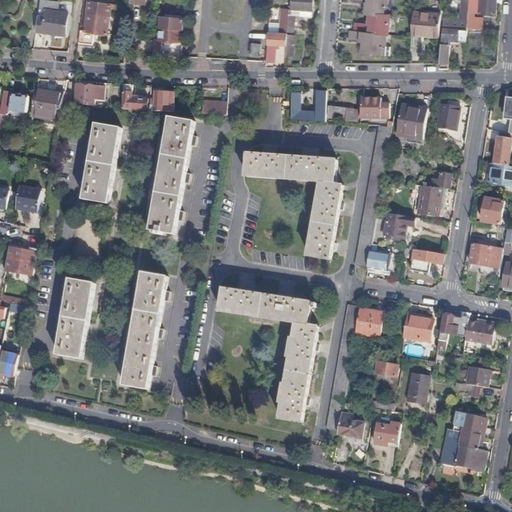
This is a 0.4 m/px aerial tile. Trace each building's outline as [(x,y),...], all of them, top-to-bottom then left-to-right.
[(85,0),(80,45),(94,47),(96,33),(109,35),(112,9),(115,10),(116,5),(91,2),(90,0),(85,0)] [(294,0),(293,11),(313,13),(314,0),(294,0)] [(391,59),(391,49),(386,48),(387,37),(388,37),(389,24),(388,24),(388,17),(384,16),(385,10),(387,10),(387,0),(352,0),(352,4),(365,6),(365,17),(368,17),(367,27),(354,26),(353,34),(349,34),(349,43),(362,44),(362,56),(371,57),(371,56),(382,57),(382,58),(391,59)] [(462,5),(461,20),(469,20),(469,17),(469,13),(470,0),(456,0),(456,4),(462,5)] [(497,2),(502,4),(502,0),(470,0),(469,13),(496,16),(497,2)] [(40,10),(59,13),(60,5),(42,2),(40,10)] [(186,18),(187,6),(178,6),(177,17),(186,18)] [(40,10),(37,33),(66,37),(70,14),(59,13),(40,10)] [(270,34),(267,63),(276,64),(277,49),(280,49),(280,45),(288,46),(290,16),(290,11),(290,10),(283,10),(282,25),(282,34),(270,34)] [(296,16),(296,18),(313,19),(313,13),(293,11),(290,11),(290,16),(296,16)] [(415,14),(413,36),(423,37),(423,35),(440,36),(441,16),(415,14)] [(288,46),(287,56),(294,56),(295,45),(296,45),(296,36),(295,36),(296,18),(296,16),(290,16),(288,46)] [(181,31),(185,31),(186,18),(177,17),(176,30),(162,29),(160,40),(163,41),(180,42),(181,31)] [(469,20),(469,26),(468,35),(478,36),(479,20),(477,20),(478,17),(469,17),(469,20)] [(445,19),(441,70),(449,70),(451,42),(467,43),(468,35),(469,26),(461,26),(461,31),(449,30),(450,19),(445,19)] [(269,34),(270,34),(282,34),(282,25),(270,25),(269,34)] [(160,40),(155,40),(154,51),(162,52),(163,41),(160,40)] [(262,58),(263,46),(254,44),(252,56),(262,58)] [(134,86),(125,86),(124,111),(150,112),(150,101),(143,100),(134,100),(134,97),(134,86)] [(73,95),(66,94),(64,107),(77,108),(77,105),(96,107),(96,102),(105,102),(106,89),(79,87),(77,102),(73,102),(73,95)] [(64,107),(66,94),(39,89),(34,116),(62,120),(64,107)] [(152,101),(151,112),(174,114),(175,95),(157,94),(157,101),(152,101)] [(30,98),(6,95),(0,125),(0,138),(4,139),(9,112),(28,115),(30,98)] [(301,117),(301,95),(294,95),(293,121),(317,122),(317,118),(301,117)] [(383,100),(364,100),(362,120),(391,120),(391,105),(382,105),(383,100)] [(403,101),(399,132),(425,135),(429,105),(403,101)] [(228,117),(228,104),(205,103),(204,116),(228,117)] [(441,131),(459,134),(463,110),(445,107),(441,131)] [(329,108),(329,118),(346,120),(347,110),(329,108)] [(348,123),(359,124),(360,110),(349,110),(348,123)] [(319,122),(327,123),(327,111),(325,111),(319,111),(318,116),(319,116),(319,122)] [(194,138),(197,124),(171,119),(152,232),(156,233),(156,236),(167,238),(168,235),(177,236),(180,223),(184,223),(186,213),(181,212),(186,185),(191,186),(192,176),(188,175),(192,148),(197,148),(198,139),(194,138)] [(123,130),(98,126),(96,140),(92,140),(90,149),(94,150),(89,177),(86,177),(84,187),(88,187),(86,201),(111,205),(123,130)] [(393,129),(380,128),(357,267),(368,269),(377,221),(378,214),(393,129)] [(511,136),(501,134),(495,166),(509,168),(511,151),(511,136)] [(268,157),(250,156),(249,178),(323,184),(310,258),(332,262),(334,252),(337,252),(338,246),(335,245),(341,212),(344,212),(345,206),(342,205),(345,188),(338,187),(339,162),(315,161),(315,158),(308,158),(308,160),(274,158),(274,155),(268,155),(268,157)] [(495,166),(492,166),(489,184),(507,187),(508,182),(511,182),(511,168),(509,168),(495,166)] [(450,191),(453,177),(443,175),(441,190),(450,191)] [(43,192),(21,188),(18,209),(40,213),(43,192)] [(444,190),(424,188),(421,215),(444,218),(445,208),(442,207),(444,190)] [(0,209),(7,211),(11,193),(0,191),(0,209)] [(487,201),(483,225),(499,228),(501,228),(506,204),(487,201)] [(419,220),(390,216),(386,240),(406,244),(409,228),(417,229),(419,220)] [(414,248),(417,229),(409,228),(406,244),(406,246),(414,248)] [(491,267),(502,268),(505,252),(474,247),(471,266),(491,269),(491,267)] [(6,272),(35,277),(39,252),(31,250),(31,253),(18,250),(18,249),(11,248),(11,249),(10,249),(6,272)] [(446,266),(448,257),(421,253),(406,251),(405,257),(418,259),(416,273),(428,276),(430,264),(446,266)] [(371,256),(369,271),(388,274),(390,260),(371,256)] [(170,279),(145,274),(126,387),(151,391),(153,378),(157,379),(159,368),(155,368),(159,340),(164,341),(165,331),(161,330),(166,303),(170,304),(171,294),(168,293),(170,279)] [(97,285),(72,281),(70,295),(66,294),(64,305),(68,305),(63,333),(59,332),(58,342),(61,343),(59,356),(84,361),(97,285)] [(244,293),(227,290),(223,313),(299,325),(296,341),(294,341),(291,359),(293,359),(288,386),(286,386),(283,404),(285,404),(282,420),(304,424),(307,407),(310,407),(311,401),(308,400),(317,353),(319,353),(320,346),(318,346),(321,329),(311,327),(315,304),(290,300),(290,298),(284,297),(284,299),(250,294),(250,291),(245,291),(244,293)] [(11,312),(28,315),(29,308),(12,304),(11,312)] [(328,430),(341,432),(344,415),(362,308),(349,306),(328,430)] [(358,333),(383,337),(387,314),(362,310),(358,333)] [(443,334),(442,334),(440,341),(447,343),(448,343),(450,335),(468,338),(470,321),(471,315),(464,315),(463,320),(446,316),(443,334)] [(436,320),(409,316),(405,337),(433,341),(436,320)] [(479,322),(470,321),(468,338),(467,341),(494,346),(498,325),(479,322)] [(447,343),(440,341),(438,356),(444,357),(447,343)] [(0,364),(0,374),(6,376),(16,378),(20,357),(2,353),(2,354),(0,364)] [(379,376),(398,379),(400,369),(380,366),(379,376)] [(472,368),(470,386),(491,389),(494,372),(472,368)] [(427,406),(431,379),(414,376),(410,403),(427,406)] [(481,389),(458,385),(457,390),(470,392),(469,396),(480,398),(481,389)] [(341,432),(340,435),(363,439),(366,424),(353,423),(354,417),(344,415),(341,432)] [(482,452),(485,439),(489,421),(470,416),(470,417),(460,415),(456,431),(450,430),(442,464),(459,468),(459,467),(486,473),(490,454),(482,452)] [(391,444),(400,445),(403,426),(393,425),(392,428),(380,426),(376,446),(391,448),(391,444)]
